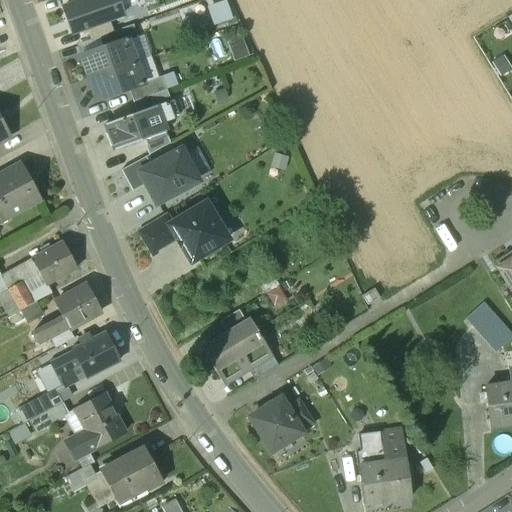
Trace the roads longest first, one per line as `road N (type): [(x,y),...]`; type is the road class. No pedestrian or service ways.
road 1 (tertiary): [(195,425),(129,306),(14,0)]
road 2 (residential): [(511,233),(195,425)]
